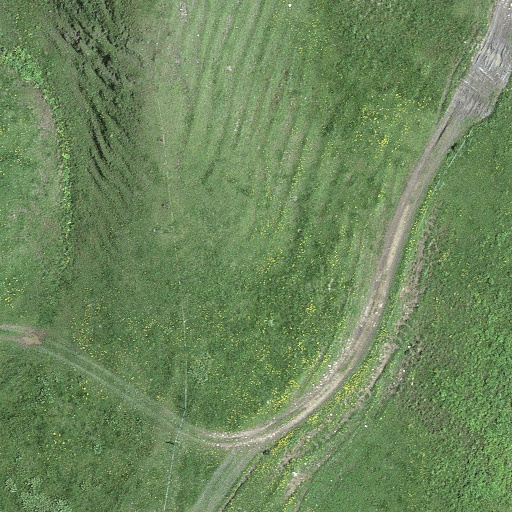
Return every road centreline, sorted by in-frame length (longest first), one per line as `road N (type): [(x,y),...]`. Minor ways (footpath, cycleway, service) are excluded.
road 1 (track): [(504,0),(448,94),(340,369),(294,419),(231,445),(197,511)]
road 2 (track): [(0,344),(66,361),(146,422),(231,445)]
